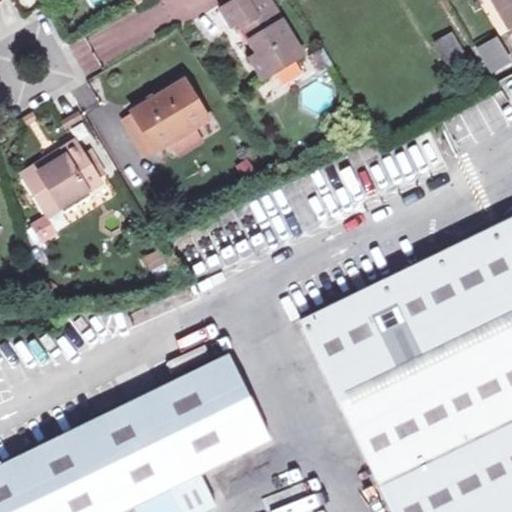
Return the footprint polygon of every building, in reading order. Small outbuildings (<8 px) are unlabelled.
[(271,0),(237,0),(222,10),(232,27),(239,22),(260,54),(252,58),(265,80),(306,54),(271,0)] [(511,0),(495,0),(510,26),(511,24),(511,0)] [(461,28),(453,32),(462,48),(470,43),(461,28)] [(462,48),(453,32),(436,42),(455,72),(465,66),(479,58),(470,43),(462,48)] [(492,70),(506,62),(494,41),(480,49),(492,70)] [(485,69),(479,58),(465,66),(469,71),(474,68),(478,73),(485,69)] [(186,82),(134,113),(157,151),(209,120),(186,82)] [(147,157),(157,151),(134,113),(124,119),(147,157)] [(447,144),(428,129),(409,153),(428,168),(447,144)] [(103,182),(99,175),(85,152),(77,140),(62,150),(67,156),(39,175),(59,209),(89,191),(103,182)] [(91,148),(85,152),(99,175),(106,171),(91,148)] [(48,216),(59,209),(39,175),(67,156),(62,150),(22,175),(48,216)] [(93,197),(89,191),(59,209),(63,215),(93,197)] [(511,511),(511,219),(302,322),(394,511),(511,511)] [(0,511),(125,511),(169,491),(180,511),(212,511),(218,509),(201,475),(271,441),(231,355),(0,467),(0,511)]
